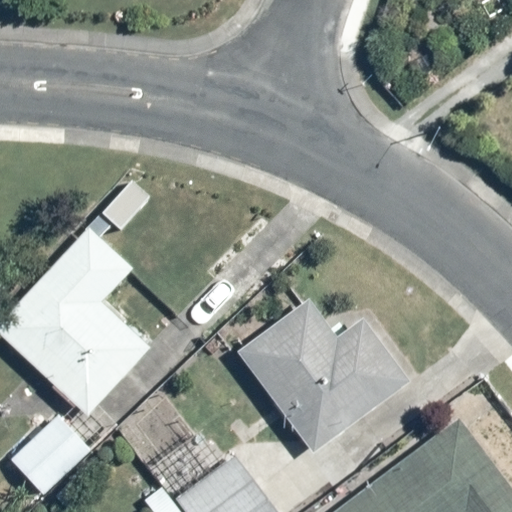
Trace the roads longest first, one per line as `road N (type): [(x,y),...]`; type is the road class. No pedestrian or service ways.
road 1 (residential): [(511,309),(434,228),(327,144),(221,90)]
road 2 (residential): [(221,90),(163,75),(0,59)]
